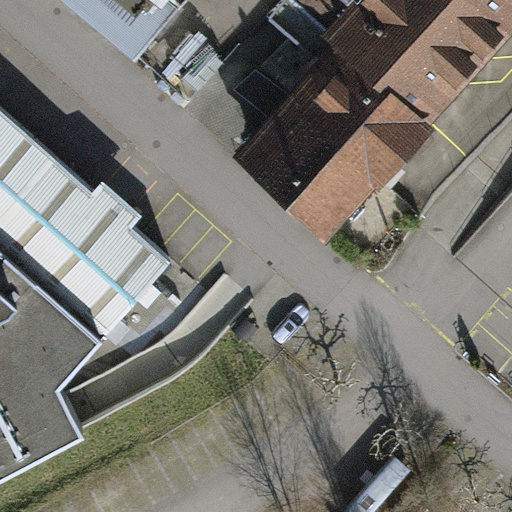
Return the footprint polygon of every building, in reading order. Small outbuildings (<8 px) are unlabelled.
[(74,0),(138,53),(182,0),(74,0)] [(511,0),(301,0),(322,18),(327,12),(336,19),(353,0),(357,0),(378,19),(375,22),(379,25),(353,53),(422,114),(511,14),(511,0)] [(321,62),(291,95),(373,169),(422,114),(353,53),(334,74),(321,62)] [(270,117),(291,95),(256,72),(237,88),(270,117)] [(291,95),(270,117),(261,127),(275,140),(259,158),(327,219),(373,169),(291,95)] [(0,470),(84,427),(60,380),(170,257),(0,105),(0,470)]
